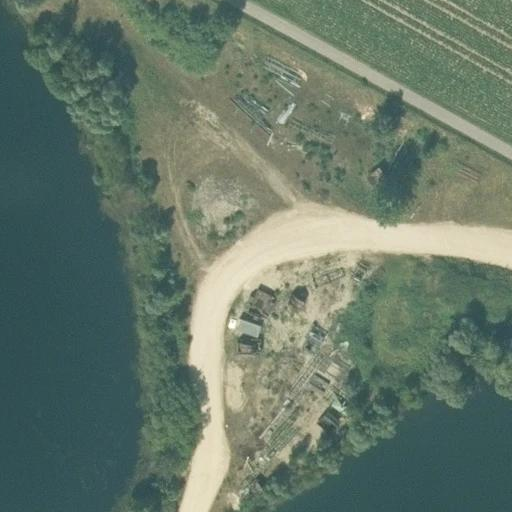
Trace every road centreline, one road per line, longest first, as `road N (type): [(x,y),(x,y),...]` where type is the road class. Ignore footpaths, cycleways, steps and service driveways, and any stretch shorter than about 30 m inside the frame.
road 1 (track): [(511,256),(327,222),(253,258),(208,327),(211,437),(188,511)]
road 2 (track): [(511,152),(235,0)]
